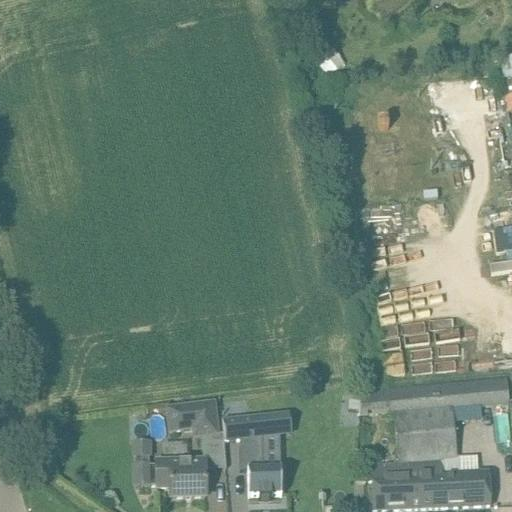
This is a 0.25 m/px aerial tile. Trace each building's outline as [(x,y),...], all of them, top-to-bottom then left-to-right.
[(317,59),(329,77),(345,66),(333,48),(317,59)] [(511,56),(500,58),(503,78),(511,76),(511,56)] [(511,262),(487,267),(489,277),(511,273),(511,262)] [(456,459),(452,413),(509,408),(506,379),(361,393),(359,419),(393,416),(397,460),(397,468),(407,468),(440,466),(442,466),(456,465),(456,459)] [(215,405),(165,411),(168,437),(192,434),(193,441),(219,438),(215,405)] [(223,422),(222,422),(224,445),(225,445),(225,444),(239,443),(239,475),(247,474),(248,500),(249,500),(249,499),(258,499),(258,503),(271,502),(270,498),(280,498),(280,499),(281,499),(280,471),(279,471),(279,472),(262,472),(261,440),(273,439),(271,418),(223,423),(223,422)] [(419,511),(489,509),(487,476),(478,477),(477,458),(456,459),(456,465),(442,466),(440,466),(407,468),(408,511),(419,511)] [(372,511),(408,511),(407,468),(397,468),(397,460),(393,460),(393,468),(371,470),(372,511)] [(204,465),(156,466),(156,490),(170,490),(170,500),(206,499),(205,473),(204,473),(204,465)]
